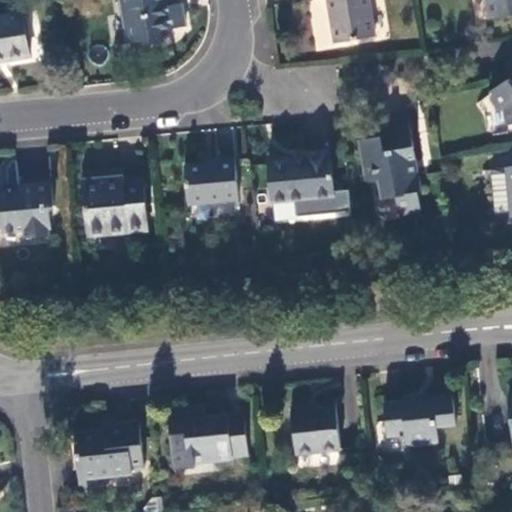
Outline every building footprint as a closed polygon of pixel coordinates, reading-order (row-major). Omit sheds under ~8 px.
[(169,0),(123,0),(132,42),(173,36),(172,30),(186,28),(183,5),(168,7),(168,0),(169,0)] [(376,36),(370,0),(329,0),(337,43),(376,36)] [(511,0),(488,0),(492,18),(511,15),(511,0)] [(25,14),(0,18),(0,61),(32,56),(25,14)] [(511,80),(511,79),(495,91),(497,93),(493,99),(503,111),(508,110),(511,125),(511,124),(511,80)] [(381,137),(362,141),(370,182),(380,181),(384,199),(398,197),(401,215),(422,211),(419,194),(423,193),(419,168),(413,169),(412,160),(417,159),(411,119),(380,124),(381,137)] [(337,197),(332,151),(306,153),(306,158),(270,162),(274,204),(304,201),(334,197),(337,197)] [(241,200),(237,159),(220,160),(220,162),(188,166),(191,205),(241,200)] [(125,169),(111,170),(112,177),(125,176),(125,169)] [(150,232),(145,182),(126,184),(125,176),(112,177),(111,170),(84,173),(89,238),(150,232)] [(3,186),(0,185),(0,228),(4,228),(5,233),(25,231),(27,239),(51,236),(51,228),(53,228),(51,210),(56,206),(54,181),(22,185),(22,188),(4,191),(3,186)] [(336,209),(334,197),(304,201),(305,212),(309,215),(331,213),(336,209)] [(401,399),(386,401),(390,436),(407,435),(409,443),(439,440),(438,427),(456,425),(453,394),(419,397),(414,392),(405,394),(401,399)] [(291,407),(296,453),(340,449),(335,406),(321,407),(321,404),(291,407)] [(168,410),(174,469),(195,467),(194,461),(249,456),(244,412),(206,415),(205,406),(168,410)] [(144,467),(140,424),(105,427),(105,431),(76,434),(80,478),(132,473),(133,468),(144,467)]
